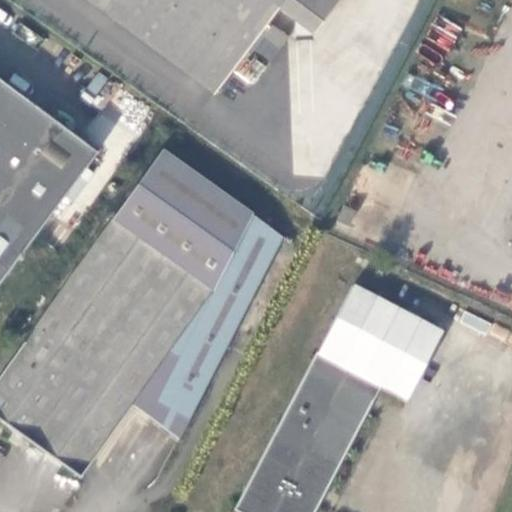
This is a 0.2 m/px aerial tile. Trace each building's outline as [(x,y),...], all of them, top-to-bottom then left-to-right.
[(332,0),(91,0),(212,89),(275,5),(310,30),(332,0)] [(287,32),(269,19),(262,32),(278,44),(287,32)] [(0,267),(83,152),(0,90),(0,267)] [(0,436),(65,485),(114,416),(124,403),(171,436),(272,241),(151,156),(0,362),(0,436)] [(324,511),(385,393),(318,360),(241,511),(324,511)] [(124,403),(114,416),(163,448),(171,436),(124,403)]
